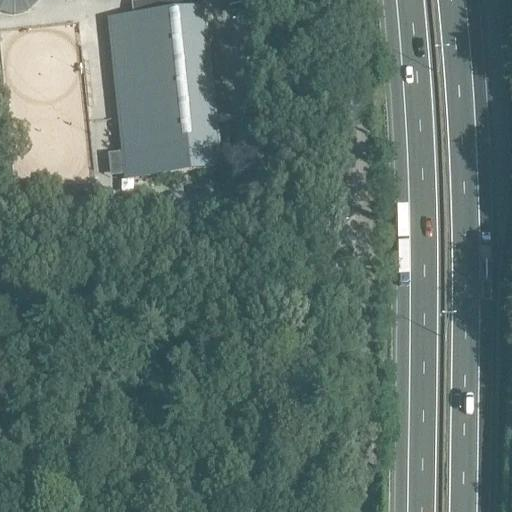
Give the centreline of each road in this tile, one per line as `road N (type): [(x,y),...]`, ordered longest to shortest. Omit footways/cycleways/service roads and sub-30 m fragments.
road 1 (motorway): [(404,0),(418,268),(414,511)]
road 2 (motorway): [(470,511),(467,117),(458,0)]
road 3 (unclassified): [(355,511),(348,0)]
road 4 (track): [(0,316),(207,357),(355,369)]
